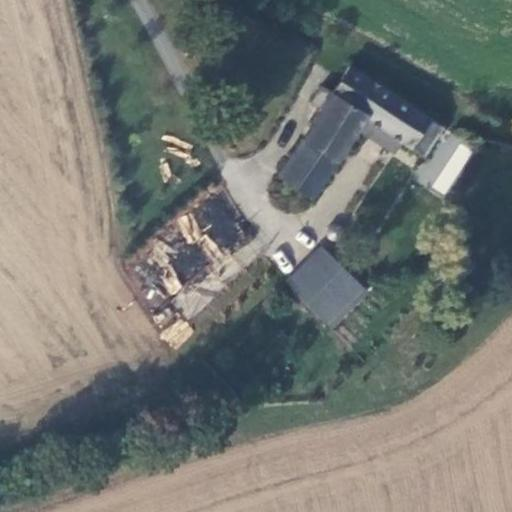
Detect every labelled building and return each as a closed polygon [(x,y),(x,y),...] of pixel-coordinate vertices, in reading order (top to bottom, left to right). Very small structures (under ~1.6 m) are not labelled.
[(426,157),(444,130),(349,68),(340,82),(278,179),(307,199),(361,116),(426,157)] [(166,301),(241,233),(211,198),(136,267),(166,301)] [(343,224),(340,222),(336,221),(332,223),(330,226),(329,230),(330,233),(333,236),(336,238),(340,237),(344,235),(345,231),(345,227),(343,224)] [(328,320),(363,287),(342,264),(307,299),(328,320)] [(160,334),(175,350),(195,331),(180,315),(160,334)]
